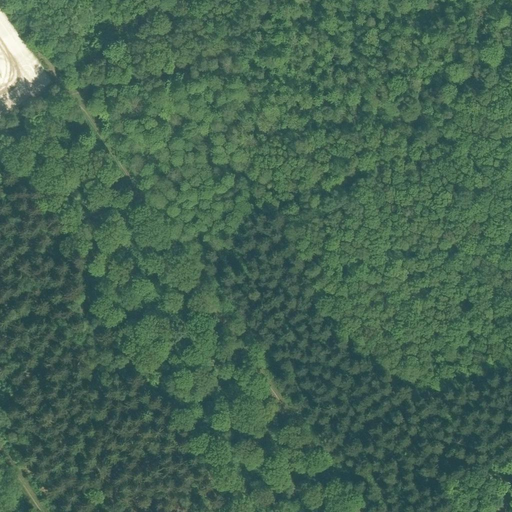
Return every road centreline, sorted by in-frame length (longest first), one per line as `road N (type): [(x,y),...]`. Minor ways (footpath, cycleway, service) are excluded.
road 1 (track): [(185,261),(357,511)]
road 2 (track): [(0,408),(85,303),(185,261)]
road 3 (track): [(71,94),(191,69),(227,50),(282,0)]
road 4 (track): [(71,94),(185,261)]
